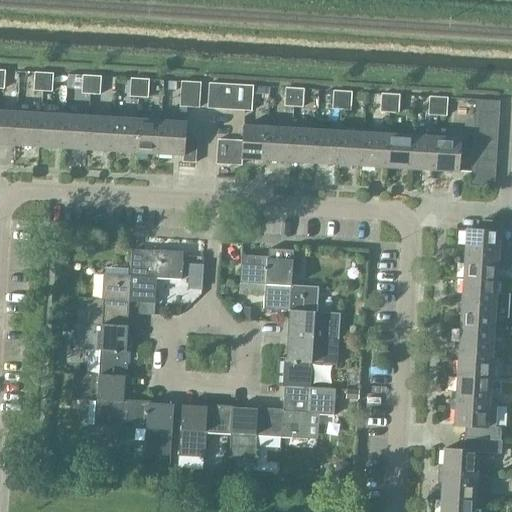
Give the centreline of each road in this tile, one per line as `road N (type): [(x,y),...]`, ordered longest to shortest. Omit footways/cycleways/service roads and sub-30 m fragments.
road 1 (residential): [(390,511),(409,243),(402,222),(386,213),(215,205)]
road 2 (residential): [(210,325),(169,323),(168,387),(247,389),(252,328)]
road 3 (residential): [(215,205),(30,195)]
road 4 (residential): [(215,205),(210,325)]
